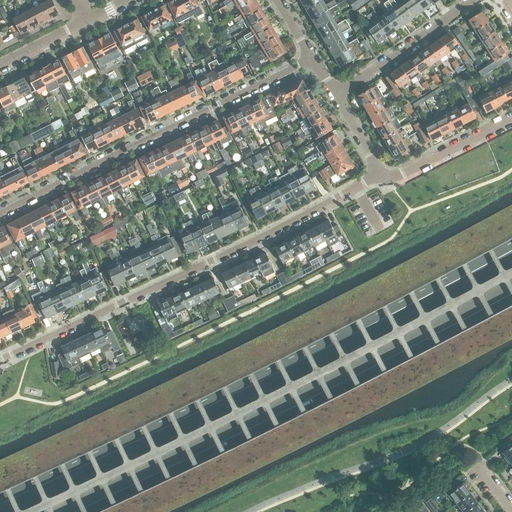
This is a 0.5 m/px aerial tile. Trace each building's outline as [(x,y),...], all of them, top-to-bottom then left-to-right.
[(52,0),(50,0),(43,4),(51,21),(52,20),(51,19),(60,14),(52,0)] [(190,18),(180,0),(174,0),(168,3),(179,23),(190,18)] [(204,14),(196,0),(180,0),(190,18),(195,15),(197,18),(204,14)] [(238,4),(241,9),(255,0),(236,0),(226,6),(220,10),(222,14),(238,4)] [(234,19),(236,23),(260,9),(255,0),(241,9),(244,14),(234,19)] [(301,0),(302,0),(307,10),(322,1),(321,0),(301,0)] [(307,10),(313,19),(338,5),(335,0),(325,6),(322,1),(307,10)] [(313,19),(319,29),(333,20),(330,15),(349,4),(346,0),(345,0),(341,3),(338,5),(313,19)] [(359,7),(354,0),(347,0),(354,10),(359,7)] [(393,0),(390,0),(388,1),(404,24),(407,22),(409,22),(412,20),(412,18),(413,17),(403,3),(398,6),(393,0)] [(407,0),(403,3),(413,17),(414,17),(416,17),(419,15),(419,13),(422,11),(414,0),(407,0)] [(414,0),(422,11),(425,9),(427,9),(430,7),(430,5),(431,4),(428,0),(414,0)] [(390,12),(385,16),(396,30),(396,29),(399,30),(401,28),(401,26),(404,24),(388,1),(384,4),(390,12)] [(43,4),(33,9),(41,25),(49,20),(50,21),(51,21),(43,4)] [(155,10),(153,11),(161,26),(172,20),(165,5),(159,8),(157,8),(155,9),(155,10)] [(33,9),(23,14),(32,31),(33,30),(32,29),(41,25),(33,9)] [(247,28),(251,26),(265,17),(260,9),(236,23),(239,27),(245,23),(247,28)] [(161,26),(153,11),(151,12),(150,12),(148,13),(148,14),(142,17),(149,32),(161,26)] [(375,11),(371,14),(387,36),(389,34),(392,35),(395,32),(395,30),(396,30),(385,16),(381,19),(375,11)] [(469,20),(475,30),(475,31),(489,22),(482,12),(469,20)] [(2,15),(6,23),(10,20),(6,13),(2,15)] [(32,31),(23,14),(14,19),(21,34),(30,30),(31,31),(32,31)] [(387,36),(371,14),(367,17),(373,25),(365,31),(372,42),(375,40),(378,43),(379,42),(381,42),(383,40),(384,38),(387,36)] [(240,39),(242,43),(270,26),(265,17),(251,26),(254,31),(240,39)] [(324,38),(348,24),(351,23),(352,22),(349,18),(336,25),(333,20),(319,29),(324,38)] [(132,22),(126,25),(136,45),(148,39),(138,19),(136,20),(135,20),(133,21),(132,22)] [(477,33),(482,41),(496,33),(489,22),(475,31),(475,30),(472,33),(473,35),(477,33)] [(358,23),(352,26),(356,32),(361,29),(358,23)] [(324,38),(330,48),(345,39),(342,34),(351,29),(348,24),(324,38)] [(136,45),(126,25),(121,28),(119,28),(117,29),(117,30),(115,31),(125,51),(136,45)] [(179,28),(182,34),(184,37),(189,35),(184,25),(179,28)] [(258,39),(261,43),(276,34),(270,26),(242,43),(245,47),(258,39)] [(453,31),(460,41),(463,39),(465,38),(458,28),(453,31)] [(450,33),(440,40),(449,53),(459,46),(450,33)] [(486,55),(489,53),(489,52),(502,43),(496,33),(482,41),(482,42),(478,44),(481,48),(485,46),(488,51),(485,53),(486,55)] [(122,55),(111,34),(109,34),(107,34),(105,35),(105,36),(99,39),(111,61),(122,55)] [(255,54),(255,55),(257,57),(281,43),(276,34),(261,43),(264,48),(255,54)] [(189,49),(182,35),(177,37),(175,38),(176,40),(179,46),(180,48),(181,47),(181,46),(183,45),(185,51),(189,49)] [(223,45),(222,45),(223,46),(226,45),(227,45),(232,42),(229,38),(221,42),(223,45)] [(111,61),(99,39),(94,42),(92,42),(91,43),(90,44),(88,45),(98,65),(99,67),(100,67),(102,71),(107,69),(105,64),(111,61)] [(330,48),(336,58),(360,44),(359,43),(364,40),(363,39),(358,42),(357,39),(348,45),(345,39),(330,48)] [(460,41),(467,51),(470,49),(463,39),(460,41)] [(176,40),(171,43),(174,51),(180,48),(179,46),(176,40)] [(360,44),(336,58),(342,67),(365,53),(370,50),(364,40),(359,43),(360,44)] [(440,40),(430,47),(440,60),(449,53),(440,40)] [(174,51),(171,43),(166,45),(170,53),(174,51)] [(281,43),(257,57),(259,62),(269,56),(271,61),(273,60),(274,60),(277,59),(278,57),(286,52),(281,43)] [(489,52),(489,53),(496,63),(509,54),(502,43),(489,52)] [(430,47),(420,53),(430,67),(436,63),(438,66),(442,63),(440,60),(430,47)] [(78,51),(73,53),(84,74),(95,68),(91,62),(83,48),(82,49),(81,48),(78,49),(78,51)] [(470,49),(467,51),(474,62),(478,60),(470,49)] [(235,52),(231,54),(243,79),(249,75),(250,73),(251,73),(244,59),(239,61),(235,52)] [(84,74),(73,53),(69,56),(67,55),(65,56),(64,58),(63,59),(70,73),(74,79),(84,74)] [(420,53),(411,60),(420,74),(420,73),(430,67),(420,53)] [(231,65),(226,67),(233,82),(234,81),(236,82),(243,79),(231,54),(227,56),(231,65)] [(461,57),(465,62),(469,59),(466,54),(461,57)] [(257,57),(255,55),(251,58),(249,59),(255,69),(261,65),(259,62),(257,57)] [(502,65),(503,67),(511,61),(511,57),(511,58),(502,65)] [(67,100),(68,101),(69,103),(73,101),(70,94),(64,84),(70,81),(69,79),(59,60),(49,66),(57,80),(60,86),(63,92),(65,96),(67,100)] [(216,60),(213,62),(225,87),(232,84),(232,82),(233,82),(226,67),(221,70),(216,60)] [(411,60),(401,67),(410,81),(416,77),(418,80),(423,77),(420,73),(420,74),(411,60)] [(451,64),(455,69),(460,66),(456,60),(451,64)] [(511,61),(503,67),(506,72),(511,68),(511,61)] [(213,74),(208,76),(215,90),(216,90),(218,90),(225,87),(213,62),(209,64),(213,74)] [(479,72),(482,77),(493,70),(490,65),(479,72)] [(57,80),(49,66),(44,68),(43,68),(41,69),(40,70),(39,71),(47,86),(50,92),(60,86),(57,80)] [(410,81),(401,67),(391,75),(400,88),(410,81)] [(442,71),(445,76),(450,73),(446,67),(442,71)] [(460,75),(467,87),(473,84),(471,81),(478,77),(480,80),(482,79),(474,67),(460,75)] [(215,90),(208,76),(203,78),(199,69),(195,71),(206,95),(209,93),(211,94),(214,92),(214,91),(215,90)] [(493,70),(482,77),(484,80),(495,73),(493,70)] [(36,91),(47,86),(39,71),(35,73),(33,73),(31,74),(30,76),(29,76),(36,91)] [(137,77),(142,87),(155,80),(150,71),(137,77)] [(191,84),(187,86),(193,101),(195,100),(197,101),(200,99),(201,97),(202,96),(191,73),(187,75),(191,84)] [(432,78),(435,83),(440,79),(436,74),(432,78)] [(173,93),(169,95),(175,109),(176,109),(178,110),(185,106),(173,81),(173,80),(170,75),(166,77),(169,82),(169,83),(173,93)] [(458,110),(465,124),(476,118),(473,112),(478,110),(466,87),(467,87),(460,75),(455,78),(469,104),(458,109),(458,110)] [(384,80),(393,93),(398,90),(388,76),(384,80)] [(25,78),(7,87),(15,103),(25,98),(27,102),(35,98),(25,78)] [(176,79),(173,80),(173,81),(185,106),(192,103),(193,101),(187,86),(181,89),(176,79)] [(422,85),(426,90),(430,86),(427,81),(422,85)] [(292,84),(260,100),(266,111),(273,108),(293,98),(293,97),(307,90),(302,82),(293,86),(292,84)] [(501,87),(509,102),(511,100),(511,82),(511,83),(501,87)] [(155,89),(167,115),(174,112),(174,110),(175,109),(169,95),(164,97),(159,87),(158,87),(157,84),(153,86),(155,89)] [(359,97),(365,107),(383,97),(377,86),(373,88),(371,84),(366,87),(368,91),(359,97)] [(444,85),(434,91),(436,95),(446,89),(444,85)] [(15,103),(7,87),(3,89),(2,88),(0,89),(0,91),(0,90),(0,99),(4,108),(6,113),(17,107),(15,103)] [(489,92),(490,93),(498,107),(509,102),(501,87),(492,92),(491,90),(489,92)] [(107,96),(98,101),(102,107),(115,100),(112,95),(111,96),(107,88),(104,90),(107,96)] [(121,88),(111,93),(115,101),(125,96),(121,88)] [(412,91),(416,97),(420,94),(420,93),(417,88),(412,91)] [(155,101),(150,104),(157,118),(158,118),(160,118),(167,115),(155,89),(151,91),(155,101)] [(308,90),(307,90),(293,97),(293,98),(297,104),(295,105),(297,110),(314,100),(308,90)] [(434,91),(424,98),(426,101),(436,95),(434,91)] [(490,93),(479,99),(486,113),(498,107),(490,93)] [(46,98),(50,105),(55,101),(52,95),(46,98)] [(133,113),(128,115),(135,129),(138,128),(140,128),(141,127),(142,126),(144,125),(132,101),(134,100),(131,95),(127,97),(129,102),(128,103),(133,113)] [(365,107),(371,118),(385,109),(382,105),(384,105),(384,102),(386,100),(384,96),(383,97),(365,107)] [(157,118),(150,104),(146,106),(141,97),(137,99),(149,122),(150,121),(152,122),(155,121),(156,119),(157,118)] [(426,101),(424,98),(413,104),(415,108),(426,101)] [(260,100),(251,104),(264,130),(268,128),(266,122),(277,117),(273,108),(266,111),(260,100)] [(320,110),(314,100),(297,110),(300,115),(302,113),(305,118),(320,110)] [(98,101),(86,107),(90,114),(94,112),(93,112),(102,107),(98,101)] [(403,107),(406,111),(411,107),(408,103),(403,107)] [(251,104),(242,108),(250,124),(255,122),(260,132),(264,130),(251,104)] [(90,114),(86,107),(81,109),(82,111),(75,115),(78,120),(90,114)] [(118,107),(117,108),(114,109),(126,133),(128,134),(133,131),(134,129),(135,129),(128,115),(123,117),(118,107)] [(371,118),(377,128),(391,120),(395,117),(389,107),(385,109),(371,118)] [(246,138),(249,145),(253,143),(245,127),(250,124),(242,108),(234,112),(246,138)] [(447,115),(454,129),(465,124),(458,110),(458,109),(457,108),(455,109),(456,111),(447,115)] [(115,121),(110,124),(117,137),(118,137),(120,137),(122,136),(123,134),(126,133),(114,109),(111,111),(110,111),(115,121)] [(96,118),(109,143),(115,140),(116,138),(117,137),(110,124),(105,126),(100,116),(97,110),(93,112),(96,118)] [(325,119),(320,110),(305,118),(309,124),(302,128),(303,129),(298,132),(299,135),(325,119)] [(242,140),(246,138),(234,112),(224,117),(232,133),(235,139),(240,136),(242,140)] [(287,115),(281,119),(284,124),(291,120),(290,119),(295,116),(293,112),(287,115)] [(434,119),(435,121),(436,121),(443,135),(454,129),(447,115),(437,120),(436,118),(434,119)] [(92,132),(99,146),(100,146),(102,146),(109,143),(96,118),(92,120),(95,125),(90,128),(92,132)] [(60,119),(51,124),(55,131),(64,126),(60,119)] [(331,129),(325,119),(299,135),(301,139),(307,136),(313,132),(316,137),(331,129)] [(377,128),(383,138),(397,130),(391,120),(377,128)] [(216,121),(207,125),(209,128),(210,127),(212,132),(213,133),(211,134),(213,139),(214,139),(220,150),(224,148),(222,145),(233,140),(226,127),(222,129),(218,121),(216,122),(216,121)] [(436,121),(435,121),(424,127),(432,141),(443,135),(436,121)] [(51,124),(34,132),(30,134),(34,142),(44,137),(49,135),(55,132),(55,131),(51,124)] [(207,125),(198,129),(199,132),(200,132),(203,137),(201,138),(204,144),(205,143),(207,147),(213,144),(216,152),(220,150),(214,139),(213,139),(211,134),(213,133),(212,132),(210,127),(209,128),(207,125)] [(99,146),(92,132),(87,135),(83,126),(78,128),(90,151),(92,150),(94,150),(97,149),(97,147),(99,146)] [(198,129),(188,134),(190,137),(191,137),(193,142),(192,143),(194,148),(195,148),(201,159),(205,158),(201,150),(207,147),(205,143),(204,144),(201,138),(203,137),(200,132),(199,132),(198,129)] [(74,141),(70,143),(69,144),(77,158),(78,157),(80,158),(83,156),(83,154),(86,153),(74,130),(69,132),(74,141)] [(383,138),(389,149),(409,137),(405,130),(399,134),(397,130),(383,138)] [(423,130),(418,133),(424,144),(429,141),(423,130)] [(34,142),(30,134),(18,140),(22,148),(34,142)] [(188,134),(179,139),(180,142),(181,141),(184,147),(182,148),(185,153),(186,152),(187,156),(194,153),(197,161),(201,159),(195,148),(194,148),(192,143),(193,142),(191,137),(190,137),(188,134)] [(268,138),(270,144),(277,141),(274,135),(268,138)] [(315,155),(318,159),(323,156),(341,145),(335,135),(327,140),(326,139),(321,142),(322,143),(320,143),(321,144),(316,147),(320,152),(315,155)] [(285,148),(293,144),(289,137),(281,141),(285,148)] [(409,137),(389,149),(395,159),(409,150),(407,146),(412,143),(409,137)] [(60,138),(56,140),(68,163),(75,160),(75,158),(77,158),(69,144),(70,143),(68,141),(63,143),(60,138)] [(22,148),(18,140),(18,139),(9,143),(10,145),(14,152),(22,148)] [(179,139),(169,143),(171,146),(172,146),(174,151),(172,152),(175,158),(176,157),(182,169),(186,167),(182,159),(187,156),(186,152),(185,153),(182,148),(184,147),(181,141),(180,142),(179,139)] [(56,150),(52,153),(59,167),(59,166),(61,167),(68,163),(56,140),(53,141),(56,147),(55,147),(56,150)] [(273,145),(278,155),(285,151),(280,142),(273,145)] [(169,143),(160,148),(161,151),(162,151),(165,156),(163,157),(166,162),(172,173),(178,170),(182,169),(176,157),(175,158),(172,152),(174,151),(172,146),(171,146),(169,143)] [(329,158),(332,164),(347,155),(341,145),(323,156),(318,159),(318,160),(314,162),(316,166),(321,164),(320,163),(329,158)] [(42,146),(38,148),(51,173),(57,169),(58,167),(59,167),(52,153),(47,155),(46,152),(44,152),(42,146)] [(38,159),(34,161),(41,176),(41,175),(44,176),(51,173),(38,148),(34,150),(38,159)] [(160,148),(150,152),(152,156),(153,155),(155,161),(153,162),(156,167),(157,166),(163,178),(167,176),(166,175),(172,173),(166,162),(163,157),(165,156),(162,151),(161,151),(160,148)] [(242,154),(245,158),(254,154),(251,149),(242,154)] [(152,156),(150,152),(142,156),(142,158),(140,159),(150,179),(157,175),(159,180),(163,178),(157,166),(156,167),(153,162),(155,161),(153,155),(152,156)] [(252,161),(256,159),(259,164),(264,161),(262,157),(260,154),(260,153),(250,158),(252,161)] [(41,176),(34,161),(29,163),(24,154),(20,156),(32,180),(34,179),(36,180),(39,178),(39,176),(41,176)] [(330,178),(330,177),(338,173),(338,174),(340,173),(341,174),(344,172),(344,171),(353,165),(347,155),(332,164),(319,171),(325,181),(330,178)] [(16,169),(12,171),(20,186),(22,185),(23,186),(26,185),(27,183),(28,182),(16,156),(11,159),(16,169)] [(250,158),(245,161),(248,167),(254,165),(252,163),(252,161),(250,158)] [(130,162),(125,165),(133,181),(139,178),(141,182),(142,182),(145,187),(149,185),(136,161),(131,163),(130,162)] [(1,162),(0,162),(0,170),(1,173),(11,191),(14,190),(15,190),(18,189),(19,187),(20,186),(12,171),(5,175),(3,172),(5,171),(1,162)] [(125,165),(114,170),(130,200),(134,198),(128,188),(129,187),(128,184),(133,181),(125,165)] [(207,169),(209,174),(218,169),(216,165),(207,169)] [(237,176),(236,176),(238,179),(246,175),(240,165),(233,169),(237,176)] [(297,165),(292,168),(305,192),(309,190),(311,191),(314,189),(314,188),(315,187),(307,172),(302,174),(297,165)] [(305,192),(292,168),(288,170),(289,172),(284,175),(296,197),(297,197),(299,197),(302,196),(302,194),(305,192)] [(114,170),(104,176),(113,194),(119,191),(120,193),(121,192),(124,197),(127,203),(131,201),(130,200),(114,170)] [(218,172),(213,175),(218,187),(224,184),(218,172)] [(0,176),(1,177),(0,177),(0,193),(1,196),(3,195),(4,196),(7,194),(8,193),(11,191),(1,173),(0,173),(0,176)] [(296,197),(284,175),(279,178),(277,176),(273,178),(286,203),(290,200),(292,201),(294,200),(295,198),(296,197)] [(104,176),(93,181),(106,206),(111,216),(114,214),(112,209),(113,209),(107,199),(108,199),(107,197),(113,194),(104,176)] [(177,181),(180,189),(190,184),(187,178),(181,181),(180,179),(177,181)] [(265,186),(268,192),(276,208),(278,207),(279,208),(282,206),(283,204),(286,203),(273,178),(269,180),(270,183),(265,186)] [(195,183),(198,188),(206,184),(203,179),(195,183)] [(93,181),(83,186),(91,202),(98,199),(100,202),(103,207),(106,206),(93,181)] [(179,189),(176,183),(167,188),(170,193),(179,189)] [(91,202),(83,186),(78,189),(78,190),(73,193),(85,217),(89,215),(86,210),(87,209),(85,205),(91,202)] [(258,186),(254,188),(267,213),(270,211),(272,212),(275,210),(275,208),(276,208),(268,192),(263,195),(258,186)] [(267,213),(254,188),(249,190),(254,200),(249,203),(257,218),(259,217),(260,218),(263,216),(263,215),(267,213)] [(174,196),(177,202),(186,197),(184,191),(174,196)] [(68,194),(59,198),(67,214),(72,212),(77,220),(80,218),(68,194)] [(144,201),(146,205),(157,200),(154,195),(148,198),(148,199),(144,201)] [(228,195),(223,197),(238,229),(248,224),(240,208),(235,210),(228,195)] [(226,215),(220,217),(228,233),(238,229),(223,197),(219,199),(222,206),(226,215)] [(59,198),(49,204),(62,231),(63,231),(63,230),(66,229),(65,227),(62,220),(61,217),(67,214),(59,198)] [(0,458),(0,511),(180,511),(233,486),(287,461),(339,434),(391,408),(448,379),(502,351),(511,345),(511,200),(511,201),(431,245),(377,273),(321,302),(270,328),(221,353),(167,380),(103,409),(54,434),(0,459),(0,458)] [(49,204),(38,209),(46,225),(49,229),(55,226),(54,224),(58,230),(59,232),(62,231),(49,204)] [(38,209),(28,215),(40,239),(44,237),(41,231),(42,231),(40,228),(46,225),(38,209)] [(206,224),(201,226),(208,242),(218,238),(205,210),(201,212),(203,215),(202,215),(206,224)] [(206,210),(205,210),(218,238),(228,233),(220,217),(215,220),(211,211),(208,213),(206,210)] [(28,215),(17,220),(25,236),(31,233),(33,235),(34,235),(37,241),(40,239),(28,215)] [(101,221),(104,227),(115,221),(112,216),(101,221)] [(25,236),(17,220),(9,225),(21,249),(25,247),(20,238),(25,236)] [(191,220),(187,222),(198,247),(208,242),(201,226),(195,229),(191,220)] [(318,226),(326,240),(329,247),(334,244),(331,237),(336,234),(329,220),(318,226)] [(198,247),(187,222),(182,225),(186,233),(180,236),(181,237),(178,238),(183,250),(186,248),(188,252),(198,247)] [(149,249),(157,265),(158,265),(159,266),(168,262),(153,230),(151,224),(147,226),(152,237),(151,237),(154,242),(153,243),(155,247),(149,249)] [(318,226),(307,231),(315,246),(326,240),(318,226)] [(114,227),(109,229),(113,238),(118,236),(114,227)] [(4,228),(0,229),(0,241),(7,257),(8,256),(11,255),(9,251),(15,249),(12,242),(11,242),(4,228)] [(153,230),(168,262),(177,257),(176,256),(178,255),(169,238),(168,236),(162,238),(160,233),(159,233),(157,228),(153,230)] [(296,235),(297,237),(304,251),(315,246),(307,231),(301,235),(299,233),(296,235)] [(93,237),(97,246),(108,241),(104,232),(93,237)] [(174,236),(169,238),(178,255),(182,254),(174,236)] [(297,237),(286,242),(294,257),(304,251),(297,237)] [(137,250),(147,271),(157,267),(156,266),(157,265),(149,249),(143,252),(141,248),(136,238),(132,240),(135,245),(137,250)] [(341,242),(346,253),(352,250),(346,239),(341,242)] [(0,241),(0,251),(6,263),(10,261),(8,256),(7,257),(0,241)] [(294,257),(286,242),(275,248),(284,264),(288,262),(287,261),(294,257)] [(67,249),(70,255),(78,252),(75,246),(67,249)] [(44,251),(48,260),(55,256),(51,248),(44,251)] [(115,248),(112,249),(127,281),(137,276),(129,259),(123,262),(118,252),(117,253),(115,248)] [(127,281),(112,249),(107,251),(112,261),(111,262),(113,266),(108,269),(115,285),(117,284),(117,285),(127,281)] [(134,256),(129,259),(137,276),(147,271),(137,250),(132,252),(134,256)] [(341,251),(333,255),(335,259),(343,255),(341,251)] [(266,253),(255,258),(262,273),(264,278),(276,273),(266,253)] [(320,257),(310,262),(312,266),(320,262),(321,265),(324,264),(320,257)] [(255,258),(244,263),(251,278),(252,280),(256,278),(256,276),(262,273),(255,258)] [(82,263),(85,269),(96,294),(106,289),(99,273),(94,276),(90,267),(89,267),(86,261),(82,263)] [(320,262),(312,266),(314,270),(322,266),(321,265),(320,262)] [(244,263),(233,268),(240,283),(241,285),(245,283),(244,282),(251,278),(244,263)] [(14,271),(17,276),(22,272),(20,268),(14,271)] [(240,283),(233,268),(222,274),(229,289),(240,283)] [(84,280),(79,282),(86,298),(96,294),(85,269),(80,271),(84,280)] [(287,270),(282,273),(287,284),(304,275),(302,271),(291,277),(287,270)] [(280,282),(269,288),(271,292),(282,286),(287,284),(282,273),(277,276),(280,282)] [(70,276),(65,278),(76,303),(86,298),(79,282),(74,285),(70,276)] [(57,287),(67,307),(76,303),(65,278),(60,280),(62,283),(57,285),(57,287)] [(213,278),(202,283),(209,298),(220,293),(213,278)] [(4,288),(7,293),(12,290),(12,291),(22,285),(18,279),(4,288)] [(45,287),(42,281),(38,282),(41,289),(40,289),(45,298),(39,301),(46,317),(57,312),(45,287)] [(202,283),(191,288),(198,303),(199,303),(199,304),(203,303),(202,301),(209,298),(202,283)] [(49,285),(45,287),(57,312),(67,307),(57,287),(51,290),(49,285)] [(180,293),(187,308),(188,310),(192,308),(191,306),(198,303),(191,288),(180,293)] [(180,293),(169,298),(177,315),(182,313),(181,311),(187,308),(180,293)] [(234,296),(228,298),(234,309),(249,302),(247,298),(237,303),(234,296)] [(178,318),(177,315),(169,298),(158,304),(165,318),(166,318),(168,323),(178,318)] [(234,309),(228,298),(223,301),(228,312),(234,309)] [(23,310),(17,313),(16,313),(23,328),(24,327),(25,330),(30,328),(29,325),(35,322),(32,316),(36,314),(31,303),(27,305),(22,308),(23,310)] [(3,314),(5,318),(13,335),(20,333),(18,330),(23,328),(16,313),(17,313),(15,309),(3,314)] [(224,309),(216,313),(218,317),(226,314),(224,309)] [(0,336),(1,338),(5,336),(7,338),(13,335),(5,318),(0,320),(0,336)] [(202,319),(194,323),(196,327),(205,323),(202,319)] [(194,323),(183,328),(185,332),(196,327),(194,323)] [(185,332),(183,328),(174,332),(170,326),(165,328),(170,339),(185,332)] [(103,327),(93,332),(101,348),(103,353),(113,349),(114,351),(120,349),(112,331),(106,333),(103,327)] [(93,332),(83,337),(91,353),(101,348),(93,332)] [(83,337),(72,341),(80,358),(91,353),(83,337)] [(80,358),(72,341),(62,347),(64,352),(58,355),(65,371),(83,363),(80,358)] [(117,356),(120,363),(126,360),(123,353),(117,356)] [(52,363),(54,378),(60,377),(58,364),(57,362),(52,363)] [(503,453),(511,463),(511,461),(511,437),(502,446),(505,451),(503,453)] [(450,493),(457,503),(470,493),(463,483),(459,487),(455,482),(443,491),(447,496),(450,493)] [(457,503),(464,511),(465,511),(478,503),(470,493),(457,503)] [(465,511),(484,511),(478,503),(465,511)]
